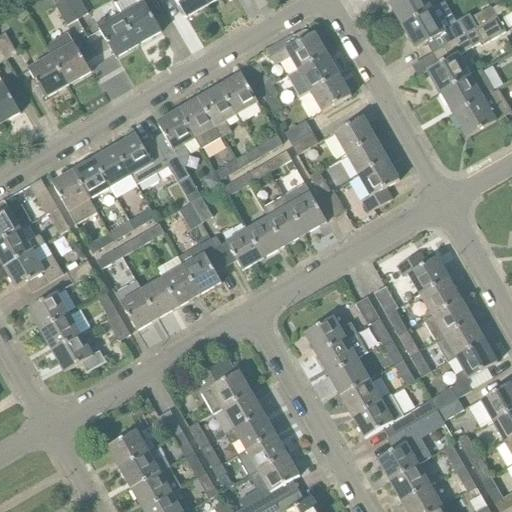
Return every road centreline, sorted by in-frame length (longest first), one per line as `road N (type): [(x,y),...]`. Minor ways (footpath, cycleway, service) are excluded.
road 1 (residential): [(0,183),(329,0)]
road 2 (residential): [(447,200),(343,8),(329,0)]
road 3 (residential): [(52,428),(254,312)]
road 4 (residential): [(366,511),(254,312)]
road 5 (residential): [(254,312),(447,200)]
road 6 (residential): [(511,316),(447,200)]
